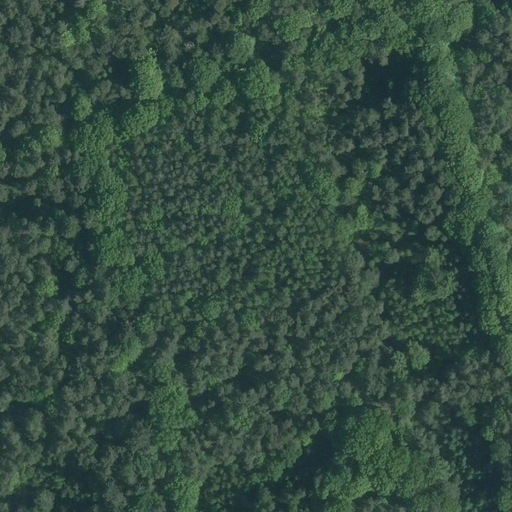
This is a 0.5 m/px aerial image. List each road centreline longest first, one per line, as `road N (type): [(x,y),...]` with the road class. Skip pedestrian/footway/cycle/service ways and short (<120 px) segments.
road 1 (unknown): [(0,212),(103,184),(175,142),(349,93),(434,48),(511,41)]
road 2 (track): [(188,511),(84,112)]
road 3 (track): [(457,0),(94,108)]
road 4 (track): [(511,264),(433,0)]
